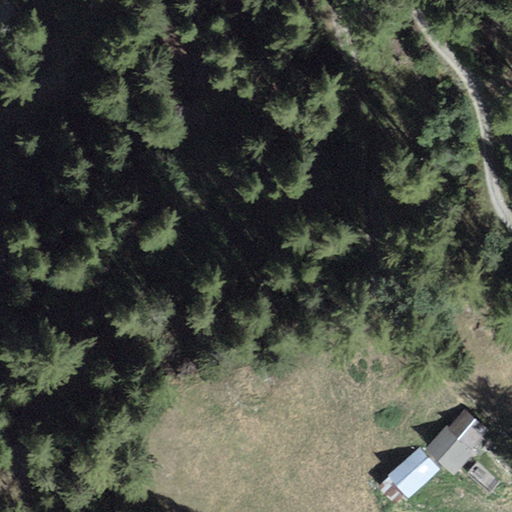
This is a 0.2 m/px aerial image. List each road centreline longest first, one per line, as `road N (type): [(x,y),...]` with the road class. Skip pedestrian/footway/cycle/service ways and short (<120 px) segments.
road 1 (track): [(333,0),(373,144),(371,253)]
road 2 (track): [(511,219),(499,202),(501,147),(418,0)]
